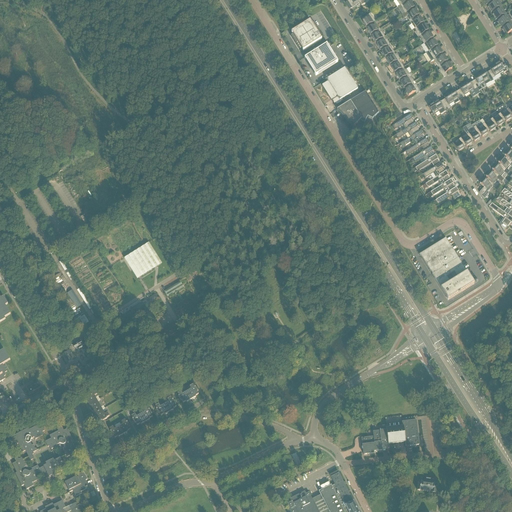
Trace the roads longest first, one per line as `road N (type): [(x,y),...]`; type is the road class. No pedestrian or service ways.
road 1 (unclassified): [(461,312),(497,286),(464,224),(451,221),(404,243),(251,0)]
road 2 (primary): [(214,0),(421,333)]
road 3 (primary): [(431,327),(226,0)]
road 4 (primary): [(426,341),(511,474)]
road 5 (primary): [(511,457),(436,335)]
road 6 (residential): [(336,0),(402,106),(415,104)]
